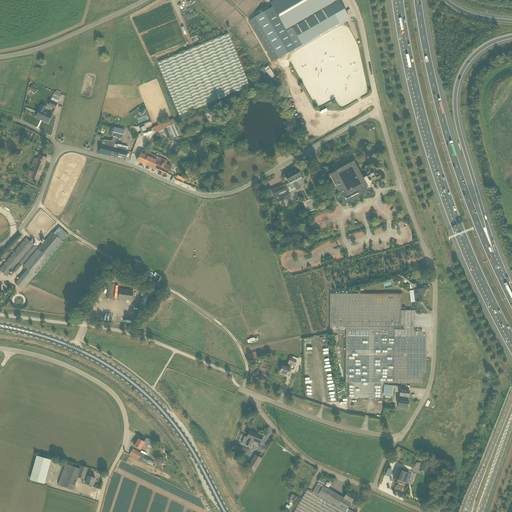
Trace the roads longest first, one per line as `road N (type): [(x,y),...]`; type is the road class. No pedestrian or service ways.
road 1 (motorway): [(398,0),(422,118),(456,224),(511,342)]
road 2 (unclassified): [(59,146),(215,196),(377,110)]
road 3 (unclassified): [(399,437),(429,383),(435,283),(377,110)]
road 4 (unclassified): [(373,490),(298,454),(243,390),(321,421),(399,437)]
road 5 (primary): [(225,511),(176,428),(131,382),(74,348),(0,326)]
road 6 (track): [(37,204),(219,323),(246,364),(243,390)]
road 7 (motorway): [(496,263),(455,161),(417,0)]
road 8 (motorway): [(496,263),(455,98),(473,55),(511,36)]
road 9 (unclassified): [(97,511),(123,446),(121,404),(93,379),(0,349)]
road 10 (unclassified): [(0,57),(45,46),(146,0)]
road 11 (track): [(219,323),(190,231),(209,196)]
